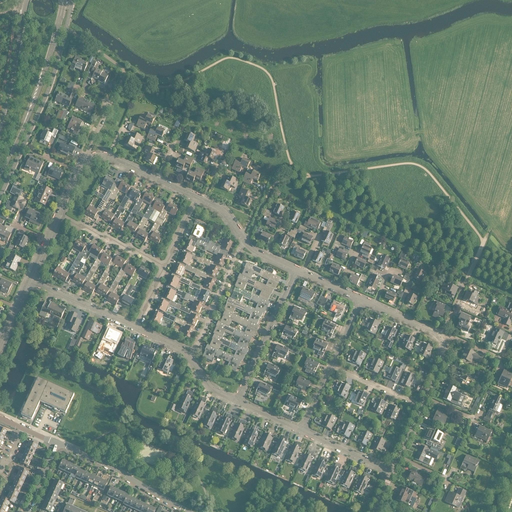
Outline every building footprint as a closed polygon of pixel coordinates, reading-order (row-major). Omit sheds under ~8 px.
[(76,55),(75,58),(69,69),(73,71),(75,68),(80,71),(79,74),(82,75),(87,63),(80,60),(81,58),(76,55)] [(91,78),(92,77),(98,80),(97,81),(104,84),(108,75),(102,73),(102,71),(90,66),(86,76),(91,78)] [(58,93),(55,101),(68,107),(72,99),(71,98),(74,94),(70,92),(68,97),(58,93)] [(79,97),(75,106),(80,108),(79,109),(90,114),(94,105),(84,100),(84,99),(79,97)] [(144,129),(146,124),(151,126),(155,116),(155,115),(149,113),(148,113),(147,115),(145,119),(140,117),(136,126),(144,129)] [(79,128),(82,122),(72,117),(67,128),(73,131),(72,133),(76,135),(77,133),(80,128),(79,128)] [(161,129),(158,127),(156,131),(150,129),(146,138),(148,139),(151,140),(154,142),(157,136),(162,138),(163,134),(165,135),(167,129),(162,127),(161,129)] [(50,134),(44,131),(40,139),(48,142),(51,136),(54,137),(57,131),(52,129),(50,134)] [(124,145),(132,148),(134,143),(139,145),(143,137),(135,133),(132,139),(128,137),(124,145)] [(195,136),(187,133),(184,140),(188,142),(185,148),(194,152),(197,144),(192,142),(195,136)] [(61,143),(57,151),(67,156),(69,152),(72,154),(75,148),(68,145),(68,146),(61,143)] [(145,161),(152,165),(154,165),(157,158),(152,155),(154,149),(146,146),(142,153),(147,156),(145,161)] [(200,152),(198,157),(197,160),(205,164),(208,158),(212,160),(215,153),(208,149),(205,155),(200,152)] [(30,156),(24,169),(29,171),(29,170),(38,173),(38,174),(38,173),(43,162),(30,156)] [(178,160),(175,167),(177,168),(176,171),(181,173),(184,166),(189,169),(193,159),(185,156),(183,162),(178,160)] [(235,160),(231,169),(239,173),(242,167),(247,169),(250,162),(243,158),(241,162),(235,160)] [(49,171),(47,169),(44,176),(47,177),(48,175),(59,180),(63,172),(51,167),(49,171)] [(189,172),(185,179),(192,183),(194,178),(200,181),(204,172),(196,168),(193,174),(189,172)] [(242,181),(244,183),(250,185),(252,179),(257,181),(260,174),(253,171),(251,175),(246,172),(242,181)] [(106,176),(101,185),(108,190),(104,197),(102,200),(107,202),(109,198),(119,180),(116,179),(114,182),(112,180),(106,176)] [(223,181),(220,188),(227,191),(230,186),(235,188),(238,180),(230,177),(227,183),(223,181)] [(130,186),(119,180),(109,198),(114,202),(117,197),(115,196),(119,190),(125,194),(130,186)] [(130,187),(119,206),(123,209),(129,199),(136,203),(141,195),(142,192),(131,185),(130,187)] [(8,205),(6,208),(10,210),(12,206),(18,209),(19,207),(23,209),(26,201),(23,200),(23,199),(20,197),(23,190),(13,186),(10,193),(15,195),(11,203),(8,202),(7,204),(8,205)] [(43,186),(40,191),(39,191),(34,201),(43,205),(45,202),(46,202),(51,190),(43,186)] [(241,189),(238,197),(243,199),(240,204),(248,208),(251,200),(247,199),(250,193),(241,189)] [(133,208),(133,209),(137,212),(138,213),(141,208),(140,207),(143,201),(150,205),(154,198),(143,191),(142,192),(141,195),(136,203),(135,205),(133,208)] [(144,216),(143,217),(147,220),(153,209),(160,213),(165,206),(156,201),(158,198),(155,197),(154,198),(150,205),(144,216)] [(107,202),(98,216),(110,223),(114,215),(107,211),(110,205),(112,206),(114,202),(109,198),(107,202)] [(98,216),(107,202),(102,200),(96,210),(89,206),(85,213),(91,217),(96,220),(98,216)] [(160,213),(157,220),(162,223),(165,219),(163,218),(167,212),(174,216),(175,214),(178,209),(172,205),(167,202),(166,204),(165,206),(160,213)] [(284,208),(277,204),(273,213),(280,216),(284,208)] [(109,223),(109,224),(120,231),(122,227),(124,223),(118,220),(121,214),(122,215),(125,210),(123,209),(119,206),(114,215),(110,223),(109,223)] [(29,221),(39,226),(43,218),(38,215),(39,214),(29,209),(25,218),(29,220),(29,221)] [(124,223),(122,227),(134,234),(138,226),(131,222),(135,214),(137,212),(133,209),(130,213),(124,223)] [(270,215),(264,212),(262,216),(268,219),(266,225),(274,229),(277,222),(269,218),(270,215)] [(300,215),(292,212),(288,221),(296,224),(300,215)] [(134,234),(133,235),(144,242),(146,238),(148,234),(141,230),(145,225),(146,225),(149,221),(147,220),(143,217),(142,218),(138,226),(134,234)] [(315,229),(318,222),(310,218),(309,220),(306,219),(303,226),(311,229),(312,228),(315,229)] [(148,234),(146,238),(152,241),(158,244),(162,237),(155,233),(159,225),(161,226),(162,223),(157,220),(154,224),(148,234)] [(190,235),(189,237),(208,246),(210,241),(210,242),(211,239),(206,237),(205,239),(199,236),(202,229),(204,230),(206,225),(197,221),(195,225),(192,232),(191,233),(192,233),(191,235),(190,235)] [(322,232),(324,234),(321,241),(328,244),(332,235),(327,232),(332,223),(327,221),(324,227),(322,232)] [(0,225),(0,239),(4,241),(4,240),(7,241),(11,234),(5,231),(6,228),(0,225)] [(262,233),(259,240),(267,244),(271,237),(262,233)] [(16,245),(23,248),(26,242),(27,242),(29,239),(26,237),(27,237),(21,234),(21,235),(20,235),(16,245)] [(304,234),(301,241),(309,245),(313,238),(304,234)] [(281,235),(278,244),(285,247),(289,238),(281,235)] [(205,252),(206,251),(208,246),(189,237),(188,240),(189,241),(188,243),(187,242),(186,243),(184,249),(185,250),(191,253),(195,246),(201,248),(200,250),(205,252)] [(345,237),(341,244),(350,248),(353,241),(345,237)] [(210,241),(208,246),(227,255),(228,252),(227,251),(228,249),(229,250),(229,249),(232,242),(224,239),(221,246),(210,241)] [(79,253),(73,263),(78,265),(80,261),(88,247),(82,244),(77,241),(72,248),(79,253)] [(364,242),(360,252),(368,256),(367,259),(368,259),(374,262),(376,258),(369,255),(372,249),(368,248),(370,244),(364,242)] [(80,261),(84,264),(90,254),(97,258),(101,252),(102,250),(90,243),(88,247),(80,261)] [(302,260),(306,253),(299,250),(300,247),(295,245),(294,247),(293,247),(291,254),(294,255),(294,256),(302,260)] [(227,255),(208,246),(206,251),(217,256),(213,263),(219,266),(221,266),(224,260),(225,259),(224,259),(224,257),(225,257),(227,255)] [(339,249),(335,256),(344,260),(347,253),(339,249)] [(202,258),(191,253),(185,250),(184,253),(185,254),(184,255),(183,255),(183,256),(180,262),(188,266),(191,258),(197,261),(196,262),(200,264),(202,258)] [(92,267),(91,268),(90,270),(95,272),(101,262),(108,266),(112,258),(101,252),(97,258),(93,265),(92,267)] [(316,252),(312,261),(319,264),(323,255),(316,252)] [(409,263),(402,260),(405,253),(401,252),(398,258),(400,259),(397,266),(406,270),(409,263)] [(20,258),(10,254),(4,267),(14,272),(20,258)] [(104,272),(108,275),(114,264),(121,269),(125,263),(126,261),(114,254),(112,258),(108,266),(104,272)] [(376,266),(373,264),(372,265),(370,269),(376,272),(378,267),(384,269),(389,259),(381,255),(376,266)] [(210,267),(206,274),(214,278),(217,272),(217,270),(216,270),(217,268),(218,269),(219,266),(213,263),(202,258),(200,264),(203,266),(204,264),(210,267)] [(357,258),(354,265),(363,269),(366,262),(357,258)] [(80,261),(78,265),(70,280),(81,286),(85,278),(79,274),(84,264),(80,261)] [(173,273),(181,277),(184,269),(195,274),(197,270),(188,266),(180,262),(178,261),(177,264),(178,265),(177,266),(176,266),(175,267),(176,267),(173,273)] [(70,280),(78,265),(73,263),(68,273),(60,269),(61,267),(58,266),(53,275),(56,277),(68,283),(70,280)] [(118,283),(124,273),(132,277),(136,269),(125,263),(121,269),(114,281),(118,283)] [(242,275),(250,279),(253,272),(257,274),(257,275),(261,276),(263,270),(246,263),(245,266),(246,266),(242,275)] [(417,263),(415,266),(413,271),(416,272),(413,278),(420,281),(424,273),(417,269),(420,264),(417,263)] [(332,264),(329,272),(337,276),(341,268),(332,264)] [(138,265),(136,269),(132,277),(128,283),(132,286),(134,287),(136,282),(135,281),(138,275),(145,279),(150,272),(144,269),(138,265)] [(263,270),(261,276),(264,278),(269,280),(266,286),(274,290),(274,289),(278,281),(279,282),(280,278),(272,274),(273,271),(271,268),(267,268),(266,270),(265,269),(264,271),(263,270)] [(91,294),(94,290),(96,287),(89,283),(95,272),(90,270),(85,278),(81,286),(80,288),(91,294)] [(197,270),(195,274),(194,276),(199,278),(200,277),(206,279),(203,287),(210,290),(213,284),(214,283),(213,283),(214,281),(216,278),(214,278),(206,274),(197,270)] [(109,289),(102,285),(108,275),(104,272),(99,280),(96,287),(94,290),(105,297),(109,289)] [(175,289),(179,281),(190,286),(192,282),(181,277),(173,273),(172,276),(172,277),(172,278),(171,278),(170,279),(167,285),(175,289)] [(234,286),(243,290),(246,283),(250,285),(250,286),(254,287),(256,281),(250,279),(242,275),(239,274),(238,277),(239,278),(235,286),(234,286)] [(351,274),(348,281),(356,285),(359,280),(364,282),(367,277),(361,275),(360,278),(351,274)] [(373,275),(368,287),(375,290),(379,282),(375,280),(377,277),(373,275)] [(393,275),(390,282),(400,287),(403,279),(393,275)] [(7,294),(12,283),(1,279),(1,280),(0,279),(0,288),(1,289),(0,291),(7,294)] [(120,298),(113,294),(118,283),(114,281),(109,289),(105,297),(104,299),(115,305),(118,301),(120,298)] [(266,286),(258,282),(256,281),(254,287),(257,289),(262,291),(259,297),(267,301),(271,292),(272,293),(273,289),(274,290),(266,286)] [(443,284),(441,289),(445,291),(444,293),(450,296),(449,297),(453,298),(458,288),(452,285),(453,283),(449,281),(447,285),(443,284)] [(200,291),(197,299),(203,301),(205,302),(208,296),(208,295),(207,295),(208,293),(209,293),(210,290),(203,287),(192,282),(190,286),(200,291)] [(126,287),(120,298),(118,301),(123,305),(129,308),(133,300),(126,296),(132,286),(128,283),(127,285),(126,287)] [(167,289),(167,290),(166,290),(162,297),(172,301),(175,294),(180,297),(180,298),(183,300),(186,294),(175,289),(167,285),(166,288),(167,289)] [(235,290),(231,299),(239,302),(242,296),(246,298),(250,300),(253,294),(251,293),(243,290),(234,286),(235,286),(234,290),(235,290)] [(302,291),(301,291),(297,300),(306,304),(307,301),(310,302),(311,299),(312,299),(314,293),(303,288),(302,291)] [(387,291),(384,298),(393,302),(396,295),(387,291)] [(473,295),(467,292),(463,300),(466,302),(467,300),(477,305),(479,300),(476,298),(478,294),(474,292),(473,295)] [(409,293),(405,302),(412,305),(416,297),(409,293)] [(193,302),(190,310),(198,313),(200,307),(201,307),(201,306),(200,306),(201,304),(202,304),(203,301),(197,299),(186,294),(183,300),(187,301),(188,300),(193,302)] [(253,301),(258,303),(255,310),(264,313),(263,313),(267,305),(268,305),(270,302),(267,301),(259,297),(253,294),(250,300),(253,302),(253,301)] [(157,309),(164,313),(168,305),(179,310),(181,306),(162,297),(161,300),(162,300),(161,302),(160,302),(159,303),(157,309)] [(239,309),(243,311),(246,305),(239,302),(231,299),(228,297),(227,301),(228,301),(224,310),(224,309),(232,313),(235,307),(239,309)] [(434,311),(432,316),(437,318),(439,315),(442,317),(444,313),(442,312),(445,306),(435,301),(431,310),(434,311)] [(331,308),(329,311),(334,313),(334,312),(336,313),(334,317),(339,319),(343,310),(344,307),(333,302),(330,308),(331,308)] [(44,303),(38,315),(45,318),(47,313),(54,316),(50,325),(57,327),(65,309),(50,303),(49,305),(44,303)] [(500,310),(498,315),(505,318),(503,323),(508,326),(511,321),(511,303),(511,304),(508,311),(505,309),(505,308),(500,306),(498,309),(500,310)] [(264,313),(255,310),(247,306),(246,305),(243,311),(246,313),(247,312),(251,314),(248,321),(256,324),(260,316),(261,316),(263,313),(264,314),(264,313)] [(198,313),(190,310),(181,306),(179,310),(190,315),(186,323),(194,326),(197,320),(198,319),(197,318),(197,317),(198,317),(200,314),(198,313)] [(293,310),(289,319),(293,321),(295,317),(297,318),(297,319),(301,321),(302,318),(303,318),(306,312),(294,307),(293,310)] [(175,318),(164,313),(157,309),(155,312),(156,312),(155,314),(154,314),(154,315),(151,321),(159,325),(162,317),(173,322),(175,318)] [(220,322),(228,326),(231,320),(236,322),(239,324),(242,318),(240,317),(232,313),(224,309),(224,310),(225,310),(223,313),(224,314),(220,322)] [(71,312),(67,321),(70,323),(67,329),(75,333),(80,322),(75,319),(77,315),(71,312)] [(469,321),(468,320),(470,317),(461,313),(458,319),(460,320),(456,327),(462,329),(463,326),(466,328),(469,321)] [(367,332),(374,335),(379,323),(376,322),(376,321),(367,317),(365,322),(369,324),(368,326),(367,326),(365,330),(368,331),(367,332)] [(186,323),(175,318),(173,322),(184,327),(181,335),(189,338),(192,332),(193,331),(192,331),(193,329),(194,326),(186,323)] [(243,325),(247,327),(244,333),(253,337),(252,337),(256,328),(257,329),(259,325),(256,324),(248,321),(242,318),(239,324),(243,325)] [(229,333),(232,335),(235,329),(228,326),(220,322),(218,321),(216,324),(217,325),(214,333),(213,333),(221,337),(224,331),(229,333)] [(328,332),(326,336),(330,338),(335,329),(334,329),(336,326),(324,321),(321,327),(322,327),(321,330),(325,332),(326,331),(328,332)] [(89,322),(82,337),(84,338),(89,339),(92,332),(98,335),(101,327),(98,324),(89,322)] [(282,330),(283,331),(280,338),(285,340),(287,336),(289,337),(288,338),(293,340),(294,337),(295,337),(297,331),(284,325),(284,326),(282,330)] [(385,325),(382,330),(381,334),(384,336),(383,338),(386,339),(385,340),(388,341),(386,347),(390,349),(394,340),(393,339),(396,331),(393,330),(393,329),(385,325)] [(490,336),(488,342),(496,345),(498,341),(499,341),(504,330),(501,329),(496,327),(494,332),(491,331),(489,335),(490,336)] [(112,336),(114,332),(109,329),(108,330),(106,329),(96,352),(97,353),(98,350),(102,352),(104,348),(109,350),(108,352),(113,354),(112,356),(113,356),(119,342),(117,341),(120,335),(116,333),(114,337),(112,336)] [(253,337),(244,333),(236,330),(235,329),(232,335),(236,336),(240,338),(237,344),(245,348),(249,339),(250,340),(252,337),(253,337)] [(210,346),(218,350),(220,343),(225,345),(225,346),(228,347),(231,341),(229,341),(221,337),(213,333),(214,334),(212,337),(214,338),(210,346)] [(411,337),(402,333),(400,338),(404,340),(403,342),(402,342),(401,346),(403,347),(403,348),(409,351),(414,339),(411,338),(411,337)] [(121,349),(118,354),(118,355),(118,354),(124,356),(126,357),(127,357),(130,359),(132,354),(133,354),(134,351),(133,351),(135,341),(134,342),(131,341),(131,340),(131,339),(131,341),(129,340),(129,338),(129,339),(126,338),(126,337),(125,337),(124,345),(122,344),(120,349),(121,349)] [(319,351),(317,355),(322,357),(326,348),(325,348),(327,345),(316,340),(313,346),(314,346),(312,349),(317,351),(317,350),(319,351)] [(228,347),(232,349),(237,351),(234,357),(242,361),(242,360),(246,352),(247,353),(248,349),(245,348),(237,344),(231,341),(228,347)] [(420,341),(418,346),(422,348),(421,350),(420,350),(418,354),(421,355),(421,356),(427,359),(432,347),(429,346),(420,341)] [(137,353),(135,358),(138,359),(140,355),(146,358),(145,360),(150,362),(149,364),(153,366),(157,358),(154,357),(153,356),(155,352),(148,349),(149,348),(144,345),(139,355),(137,353)] [(221,358),(224,352),(218,350),(210,346),(207,345),(206,348),(207,349),(203,357),(206,359),(206,360),(211,363),(214,359),(212,358),(214,354),(218,356),(217,359),(220,361),(221,358)] [(271,357),(276,359),(278,355),(280,356),(280,357),(284,359),(285,356),(286,356),(289,350),(290,351),(298,355),(299,352),(290,347),(289,350),(277,345),(276,348),(275,348),(271,357)] [(482,356),(475,353),(465,348),(459,361),(464,363),(466,360),(471,362),(472,359),(480,362),(482,356)] [(356,364),(360,365),(365,354),(359,351),(358,352),(356,351),(354,355),(355,355),(354,357),(349,356),(347,360),(356,364)] [(242,361),(234,357),(226,353),(224,352),(221,358),(225,360),(230,362),(227,368),(229,369),(235,372),(239,363),(240,364),(241,360),(242,361)] [(163,356),(157,369),(167,373),(168,371),(171,372),(174,366),(171,365),(173,361),(163,356)] [(402,367),(401,368),(404,370),(407,362),(397,357),(396,361),(403,364),(401,367),(402,367)] [(308,374),(313,376),(317,367),(318,364),(307,358),(304,365),(305,365),(304,368),(306,369),(305,372),(309,373),(308,374)] [(374,372),(377,373),(382,362),(376,359),(376,360),(373,359),(371,363),(372,363),(371,365),(367,364),(365,368),(374,372)] [(267,367),(263,376),(268,378),(270,374),(272,375),(271,376),(275,377),(277,375),(280,369),(269,364),(267,367)] [(389,374),(385,372),(383,376),(392,380),(395,382),(401,368),(402,367),(401,367),(398,365),(396,368),(394,367),(394,368),(391,367),(389,371),(390,371),(389,374)] [(498,384),(505,387),(507,383),(508,384),(511,375),(511,372),(510,372),(511,370),(506,367),(498,384)] [(452,381),(461,385),(462,382),(462,381),(464,381),(464,382),(465,382),(466,381),(465,381),(467,378),(467,377),(467,376),(461,374),(460,374),(462,371),(456,368),(453,375),(455,376),(454,378),(453,377),(452,381)] [(403,378),(401,384),(404,385),(403,386),(412,390),(414,390),(419,393),(420,391),(421,389),(422,388),(421,388),(418,387),(415,385),(417,379),(411,376),(412,375),(406,373),(404,372),(402,378),(403,378)] [(469,372),(467,376),(467,377),(467,378),(473,380),(475,375),(469,372)] [(298,377),(296,383),(296,384),(295,386),(299,388),(300,388),(302,388),(300,393),(305,395),(309,386),(308,386),(310,382),(298,377)] [(38,378),(21,415),(31,420),(40,402),(65,413),(74,395),(38,378)] [(338,381),(336,386),(340,388),(339,390),(338,390),(336,394),(339,395),(338,396),(344,399),(350,387),(347,386),(347,385),(338,381)] [(272,388),(260,383),(259,386),(258,386),(254,395),(259,397),(261,393),(263,394),(267,396),(268,394),(269,394),(272,388)] [(454,392),(456,389),(448,386),(446,390),(444,394),(445,394),(443,399),(460,407),(464,397),(454,392)] [(356,404),(362,407),(367,395),(364,394),(364,393),(355,389),(353,394),(357,396),(357,398),(356,398),(354,402),(357,403),(356,404)] [(182,396),(177,408),(183,411),(185,410),(186,407),(187,407),(191,400),(189,399),(192,393),(187,391),(185,397),(182,396)] [(287,402),(288,403),(287,405),(291,407),(291,406),(293,407),(291,411),(296,414),(300,405),(301,401),(290,396),(287,402)] [(485,417),(484,417),(483,420),(489,423),(491,420),(490,419),(493,413),(495,414),(496,412),(499,413),(502,405),(500,404),(502,399),(495,396),(489,409),(485,417)] [(198,403),(196,402),(191,414),(197,417),(198,416),(200,413),(201,413),(204,406),(203,405),(206,399),(201,397),(198,403)] [(371,402),(373,403),(371,409),(374,411),(374,412),(380,415),(385,403),(373,397),(371,402)] [(471,410),(470,413),(473,414),(474,411),(478,403),(475,401),(471,410)] [(394,407),(391,406),(385,417),(392,420),(392,419),(395,420),(396,416),(397,414),(401,416),(403,411),(394,407)] [(202,425),(209,427),(210,427),(212,423),(213,424),(216,416),(215,415),(217,409),(213,407),(210,413),(208,412),(202,425)] [(435,423),(442,426),(446,418),(448,419),(450,415),(437,409),(435,413),(436,414),(434,420),(436,420),(435,423)] [(224,420),(221,419),(216,431),(222,434),(224,433),(225,429),(226,430),(230,422),(228,422),(231,416),(226,414),(224,420)] [(317,418),(315,419),(314,421),(315,423),(327,428),(330,429),(336,418),(330,415),(329,416),(326,415),(325,419),(325,422),(317,418)] [(243,428),(242,428),(245,422),(240,420),(237,426),(235,425),(234,428),(230,437),(236,440),(237,439),(239,435),(240,436),(243,428)] [(338,428),(336,432),(345,437),(345,436),(348,438),(353,426),(347,423),(347,424),(344,423),(343,427),(342,426),(341,426),(340,426),(339,427),(338,428)] [(251,432),(249,431),(243,443),(249,446),(251,445),(253,442),(254,442),(257,435),(256,434),(258,428),(254,426),(251,432)] [(477,430),(474,436),(475,436),(478,438),(487,442),(491,432),(480,427),(478,430),(477,430)] [(0,434),(9,439),(10,436),(5,434),(7,431),(0,428),(0,434)] [(264,433),(258,448),(258,447),(266,451),(269,446),(271,442),(270,441),(272,438),(271,437),(273,431),(269,429),(267,434),(264,433)] [(437,431),(436,433),(428,429),(424,438),(430,441),(431,439),(439,443),(443,434),(437,431)] [(365,431),(365,432),(362,431),(360,435),(361,436),(360,438),(356,436),(354,441),(363,445),(363,444),(366,446),(371,434),(365,431)] [(279,437),(272,453),(278,456),(279,455),(281,451),(282,452),(286,444),(284,444),(287,438),(282,436),(281,438),(279,437)] [(383,439),(377,437),(371,448),(375,449),(374,450),(383,454),(386,449),(381,447),(382,445),(383,446),(385,441),(382,440),(383,439)] [(427,441),(426,445),(439,451),(441,447),(427,441)] [(24,443),(23,445),(37,452),(38,451),(35,450),(38,445),(30,442),(28,445),(24,443)] [(291,447),(286,459),(292,462),(293,461),(295,458),(296,458),(299,450),(298,450),(301,444),(296,442),(293,448),(291,447)] [(25,452),(33,456),(35,452),(37,453),(37,452),(23,445),(22,447),(26,449),(25,452)] [(428,449),(421,446),(415,459),(422,462),(428,465),(432,458),(436,460),(438,454),(428,449)] [(303,456),(298,468),(304,471),(306,470),(307,466),(308,467),(312,459),(310,459),(313,453),(308,451),(306,457),(303,456)] [(19,454),(18,456),(30,461),(33,456),(25,452),(23,455),(19,454)] [(466,455),(462,463),(466,464),(463,470),(464,471),(466,471),(467,467),(471,468),(470,470),(474,472),(479,463),(475,461),(475,460),(466,455)] [(30,461),(18,456),(17,458),(22,460),(19,464),(23,466),(24,465),(28,466),(30,461)] [(319,463),(317,462),(312,474),(318,477),(319,476),(321,473),(322,473),(325,466),(324,465),(327,459),(322,457),(319,463)] [(59,469),(65,471),(68,463),(63,461),(59,469)] [(68,463),(65,471),(70,474),(74,466),(68,463)] [(336,463),(333,469),(331,468),(325,480),(331,483),(333,482),(335,479),(336,479),(339,472),(338,471),(340,465),(336,463)] [(80,468),(74,466),(70,474),(76,476),(75,477),(75,478),(80,468)] [(18,474),(26,477),(28,472),(16,467),(15,469),(20,471),(18,474)] [(355,469),(351,467),(348,473),(346,472),(345,473),(343,477),(340,484),(346,487),(348,486),(349,482),(350,483),(354,475),(352,475),(355,469)] [(75,478),(81,480),(85,472),(79,470),(80,468),(75,478)] [(428,477),(410,469),(408,473),(410,474),(408,479),(412,481),(411,484),(415,486),(417,483),(420,485),(423,479),(427,481),(428,477)] [(85,472),(81,480),(86,483),(90,475),(85,472)] [(359,478),(354,490),(360,493),(361,492),(363,489),(370,492),(372,487),(369,486),(369,485),(368,485),(366,485),(368,482),(366,481),(369,475),(364,473),(362,479),(359,478)] [(12,475),(12,477),(23,483),(26,477),(18,474),(17,477),(12,475)] [(86,483),(84,488),(86,489),(89,484),(92,485),(96,477),(90,475),(86,483)] [(15,481),(13,484),(21,488),(23,483),(12,477),(11,479),(15,481)] [(92,485),(98,488),(101,480),(96,477),(92,485)] [(55,480),(53,486),(61,490),(63,484),(55,480)] [(98,488),(104,490),(107,483),(101,480),(98,488)] [(8,485),(7,488),(19,493),(21,488),(13,484),(12,487),(8,485)] [(58,495),(61,490),(53,486),(50,492),(58,495)] [(108,495),(113,498),(117,490),(111,487),(108,495)] [(412,507),(416,500),(414,499),(416,494),(402,487),(396,500),(412,507)] [(16,498),(19,493),(7,488),(6,490),(10,492),(9,495),(16,498)] [(445,502),(458,508),(466,491),(459,488),(456,495),(449,492),(445,502)] [(113,498),(119,500),(123,492),(117,490),(113,498)] [(55,501),(58,495),(50,492),(48,497),(55,501)] [(123,504),(124,505),(128,495),(123,492),(119,500),(124,503),(123,504)] [(2,499),(9,502),(14,504),(16,498),(9,495),(7,498),(3,496),(2,499)] [(124,505),(129,507),(133,499),(128,497),(128,495),(124,505)] [(45,503),(53,506),(58,509),(59,506),(54,504),(55,501),(48,497),(45,503)] [(0,500),(0,503),(7,507),(9,502),(2,499),(1,501),(0,500)] [(129,507),(135,510),(139,502),(133,499),(129,507)] [(135,510),(140,511),(144,504),(139,502),(135,510)] [(49,511),(50,511),(53,506),(45,503),(42,509),(49,511)]
